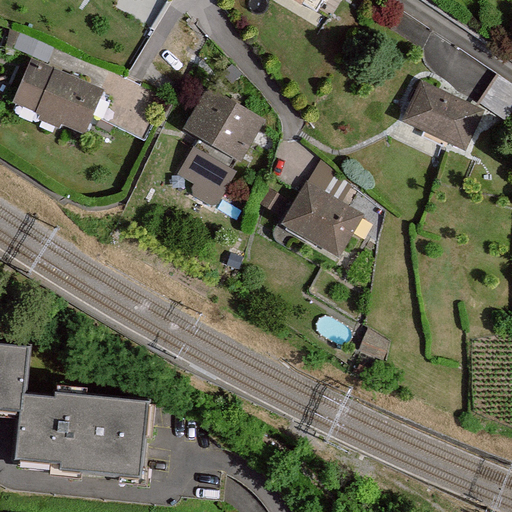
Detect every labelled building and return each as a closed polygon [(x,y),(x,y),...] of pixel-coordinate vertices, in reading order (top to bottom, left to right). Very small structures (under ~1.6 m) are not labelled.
[(48,58),(53,46),(16,32),(11,44),(48,58)] [(107,93),(36,65),(18,111),(89,138),(107,93)] [(486,112),(423,84),(405,123),(468,152),(486,112)] [(266,121),(210,90),(185,133),(241,164),(266,121)] [(193,143),(180,172),(198,180),(192,193),(219,205),(238,163),(193,143)] [(369,212),(310,175),(278,226),(337,262),(369,212)] [(29,350),(0,345),(0,418),(19,421),(23,389),(29,350)] [(23,389),(19,421),(15,454),(145,469),(152,405),(23,389)]
